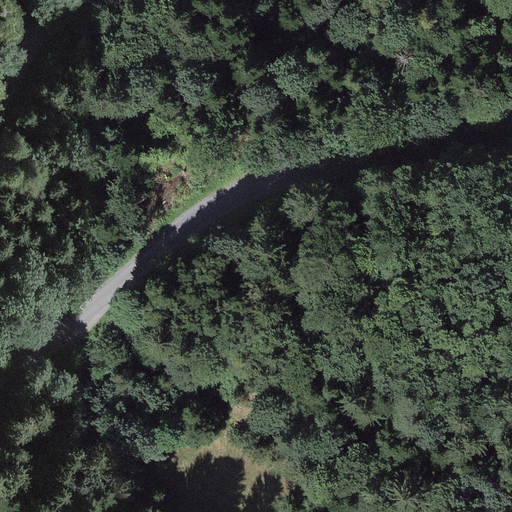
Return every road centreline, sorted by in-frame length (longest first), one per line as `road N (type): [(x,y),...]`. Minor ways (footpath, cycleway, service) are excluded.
road 1 (unclassified): [(0,375),(144,259),(248,190),(511,124)]
road 2 (unclassified): [(80,0),(43,29),(0,92)]
